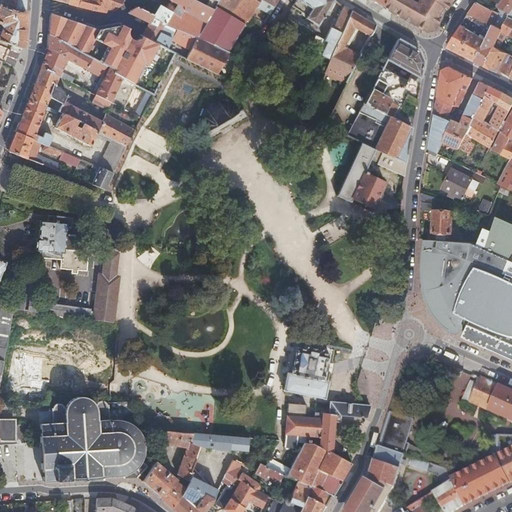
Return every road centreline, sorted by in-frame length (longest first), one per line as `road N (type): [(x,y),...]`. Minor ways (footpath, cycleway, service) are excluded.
road 1 (residential): [(435,49),(407,203),(401,295),(408,334)]
road 2 (residential): [(408,334),(395,348),(362,466),(335,511)]
road 3 (residential): [(0,492),(113,488),(162,511)]
road 4 (tertiary): [(0,145),(30,64),(36,0)]
